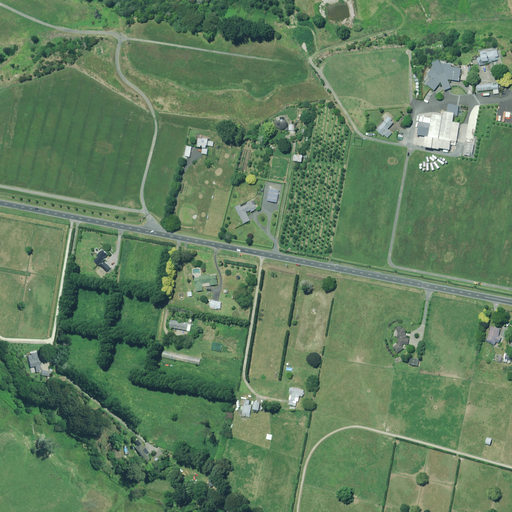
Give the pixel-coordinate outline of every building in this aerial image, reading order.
[(498,53),(481,54),(482,59),(473,60),(473,66),(479,65),(480,68),(486,67),(486,64),(498,62),(498,53)] [(435,68),(423,86),(433,93),(441,83),(446,81),(458,83),(461,69),(442,65),(441,61),(433,64),(435,68)] [(497,85),(476,87),(476,93),(498,91),(497,85)] [(432,116),(427,148),(439,151),(439,149),(450,151),(452,143),(456,144),(459,125),(453,124),(454,115),(444,113),(443,118),(432,116)] [(286,129),(287,128),(288,128),(288,127),(289,126),(289,125),(289,124),(289,123),(288,122),(288,121),(287,120),(286,120),(285,119),(285,117),(277,117),(277,121),(276,122),(276,123),(276,124),(276,125),(276,126),(277,127),(277,128),(278,129),(279,130),(280,130),(281,130),(282,131),(283,131),(284,130),(285,130),(286,129)] [(420,118),(417,137),(427,139),(431,120),(420,118)] [(389,119),(376,132),(382,138),(384,137),(387,140),(392,135),(388,130),(394,124),(389,119)] [(199,142),(197,142),(197,147),(199,148),(199,153),(203,153),(203,154),(208,155),(209,146),(214,146),(214,143),(209,143),(210,140),(199,139),(199,142)] [(466,144),(464,156),(468,157),(469,155),(472,156),(474,146),(466,144)] [(277,202),(279,190),(269,188),(267,200),(277,202)] [(240,216),(244,223),(250,220),(246,212),(248,211),(248,212),(250,211),(251,212),(255,210),(257,209),(255,204),(254,205),(251,201),(246,203),(247,204),(241,207),(240,204),(235,207),(240,216)] [(111,268),(104,261),(107,259),(106,258),(108,255),(104,250),(101,253),(101,252),(98,255),(99,256),(99,258),(96,261),(100,266),(101,265),(107,272),(111,268)] [(217,274),(210,275),(210,274),(200,276),(200,274),(193,275),(193,280),(195,279),(197,292),(204,291),(203,287),(218,285),(217,277),(217,274)] [(222,302),(210,300),(210,303),(211,304),(211,307),(216,308),(215,309),(217,310),(218,308),(221,309),(222,302)] [(190,332),(192,325),(189,325),(189,322),(174,320),(173,328),(190,332)] [(404,345),(409,345),(410,338),(408,338),(408,336),(406,336),(407,331),(404,331),(401,325),(396,328),(398,333),(398,338),(400,338),(399,344),(394,347),(399,353),(405,349),(403,346),(404,345)] [(500,336),(500,331),(490,330),(490,336),(487,342),(496,345),(497,342),(500,343),(502,337),(500,336)] [(201,358),(165,350),(163,358),(200,365),(201,358)] [(40,370),(37,353),(30,354),(31,356),(27,356),(29,367),(34,367),(35,371),(40,370)] [(420,359),(411,358),(410,365),(419,366),(420,359)] [(305,391),(291,388),(290,393),(293,394),(292,399),(291,399),(289,405),(296,406),(297,401),(299,402),(300,396),(304,397),(305,391)] [(250,417),(252,406),(250,405),(251,400),(246,399),(243,413),(242,413),(241,417),(245,417),(246,414),(247,415),(247,417),(250,417)] [(144,461),(149,458),(147,456),(149,454),(136,439),(134,440),(130,443),(144,461)]
